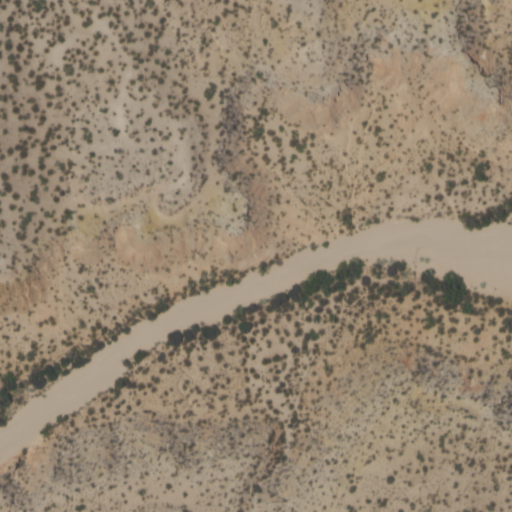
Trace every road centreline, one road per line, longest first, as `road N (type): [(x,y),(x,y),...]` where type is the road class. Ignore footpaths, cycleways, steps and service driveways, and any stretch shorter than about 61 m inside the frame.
road 1 (track): [(58,0),(71,22),(102,30),(117,45),(128,103),(162,121),(180,151),(164,185),(132,198),(90,208),(19,206),(0,197),(21,157),(74,158),(115,141),(120,84)]
road 2 (track): [(137,107),(154,86),(185,90),(206,119),(204,192),(157,216),(149,191)]
